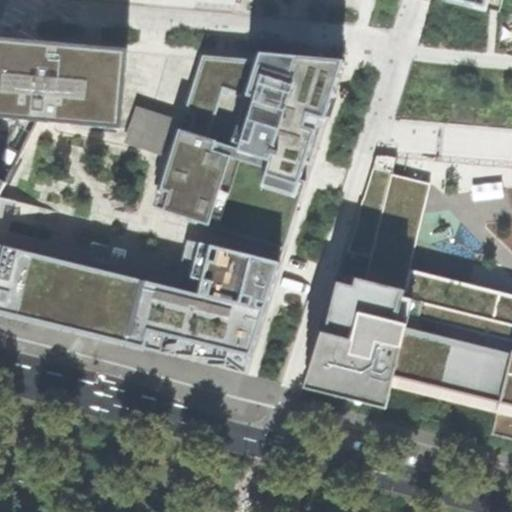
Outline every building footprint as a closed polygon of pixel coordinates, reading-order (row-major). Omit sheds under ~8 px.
[(0,38),(0,172),(13,179),(43,120),(122,127),(125,90),(129,50),(73,45),(0,38)] [(156,202),(282,241),(338,61),(258,54),(256,60),(202,56),(187,104),(162,185),(159,184),(154,199),(156,200),(156,202)] [(448,173),(408,167),(412,153),(375,150),(341,263),(401,278),(396,303),(506,330),(502,347),(511,349),(511,277),(425,255),(448,173)] [(13,179),(0,172),(0,204),(6,193),(13,179)] [(6,193),(0,204),(0,302),(239,360),(239,359),(245,362),(247,347),(277,253),(186,232),(185,236),(186,236),(179,265),(152,258),(155,248),(60,225),(64,207),(6,193)] [(401,278),(341,263),(304,380),(373,398),(383,361),(491,387),(488,402),(511,408),(511,349),(502,347),(506,330),(396,303),(401,278)]
